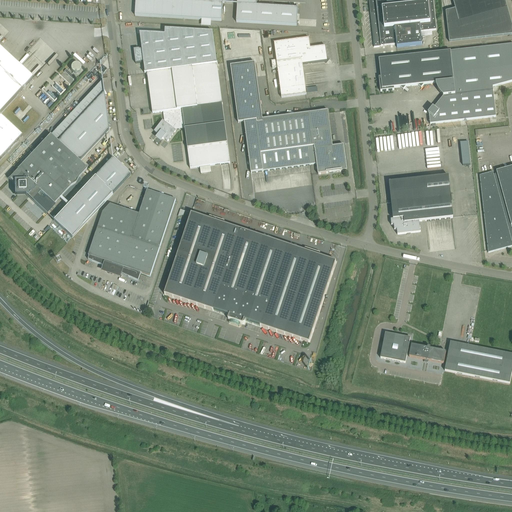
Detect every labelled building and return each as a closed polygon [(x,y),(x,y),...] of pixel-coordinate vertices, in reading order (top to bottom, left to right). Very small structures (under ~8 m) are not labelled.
[(135,0),(135,16),(222,21),(223,4),(225,4),(225,3),(223,3),(222,0),(237,0),(237,4),(236,4),(236,5),(237,5),(236,22),(297,26),(298,8),(257,6),(257,0),(135,0)] [(369,0),(371,13),(371,14),(370,14),(371,14),(375,47),(374,47),(374,48),(396,45),(397,48),(422,45),(421,33),(436,31),(432,0),(369,0)] [(450,41),(511,34),(511,24),(507,8),(504,0),(452,0),(455,8),(446,11),(450,41)] [(222,104),(217,64),(218,64),(217,64),(213,32),(165,30),(165,35),(140,34),(142,50),(139,50),(139,49),(134,50),(136,64),(141,63),(141,62),(144,62),(145,73),(144,73),(144,74),(147,73),(152,113),(164,112),(164,113),(163,114),(164,121),(163,122),(155,132),(159,135),(157,138),(162,141),(163,138),(168,142),(176,131),(175,131),(176,130),(183,129),(183,128),(185,128),(190,169),(230,164),(222,104),(223,104),(222,104)] [(277,68),(281,98),(306,95),(302,65),(308,64),(307,63),(312,63),(312,64),(324,62),(326,63),(329,60),(327,58),(325,46),(310,48),(309,39),(274,43),(276,61),(271,61),(272,69),(277,68)] [(511,44),(450,52),(379,60),(381,78),(379,78),(380,92),(394,90),(394,88),(400,88),(403,90),(406,87),(418,86),(421,88),(424,85),(436,84),(436,85),(436,87),(437,88),(438,89),(438,91),(439,92),(440,93),(441,95),(442,96),(443,97),(434,108),(433,107),(428,114),(429,115),(430,124),(496,117),(492,87),(511,81),(511,44)] [(0,113),(33,79),(32,79),(0,48),(0,160),(22,137),(0,116),(0,113)] [(328,111),(309,113),(310,116),(263,123),(255,63),(230,66),(238,123),(244,122),(251,173),(317,164),(318,175),(347,171),(344,145),(333,147),(328,111)] [(78,65),(78,64),(77,64),(76,64),(75,64),(74,64),(73,65),(72,65),(71,66),(71,67),(71,68),(71,69),(71,70),(71,71),(72,72),(73,73),(74,73),(75,74),(76,74),(77,74),(77,73),(78,73),(79,72),(80,71),(80,70),(81,69),(80,68),(80,67),(80,66),(79,65),(78,65)] [(75,78),(66,70),(64,72),(73,80),(75,78)] [(7,177),(7,178),(14,184),(14,195),(26,195),(27,196),(46,214),(54,205),(70,187),(76,184),(78,179),(87,170),(79,162),(109,130),(104,92),(103,93),(57,142),(50,135),(17,170),(9,179),(7,177)] [(479,134),(511,130),(511,124),(478,129),(479,134)] [(53,221),(72,238),(131,175),(130,174),(126,171),(119,164),(115,161),(112,158),(68,205),(67,206),(53,221)] [(511,166),(496,171),(497,174),(493,175),(493,172),(480,176),(488,253),(511,246),(511,242),(511,241),(511,240),(511,166)] [(448,176),(389,183),(393,220),(391,220),(391,225),(394,225),(394,230),(397,230),(397,235),(420,232),(419,222),(453,218),(448,176)] [(89,256),(88,260),(106,267),(105,270),(119,275),(120,273),(128,277),(138,281),(141,274),(142,274),(150,277),(160,248),(176,200),(147,191),(148,188),(149,188),(146,186),(146,187),(144,192),(146,193),(139,214),(110,205),(103,213),(88,256),(89,256)] [(188,225),(187,225),(187,226),(184,237),(183,238),(184,238),(180,248),(180,249),(176,260),(176,259),(176,261),(173,271),(172,271),(172,272),(169,282),(168,283),(165,294),(164,295),(165,295),(166,295),(172,297),(173,298),(174,297),(180,300),(181,300),(188,302),(188,303),(189,303),(196,305),(197,306),(197,305),(204,308),(205,308),(212,310),(212,311),(213,311),(213,310),(220,313),(221,314),(221,313),(228,315),(227,318),(228,319),(228,320),(243,325),(243,323),(244,324),(245,321),(252,323),(252,324),(253,324),(260,326),(260,327),(261,327),(268,329),(269,330),(269,329),(276,332),(277,332),(284,334),(285,335),(292,337),(293,338),(293,337),(300,340),(301,340),(308,342),(309,343),(309,342),(312,331),(313,331),(313,330),(316,320),(317,320),(317,319),(320,309),(321,308),(320,307),(324,297),(324,296),(328,286),(328,285),(331,274),(332,275),(332,273),(335,263),(336,262),(335,262),(328,260),(328,259),(327,259),(326,260),(320,257),(319,256),(320,253),(305,248),(304,251),(303,251),(303,252),(296,249),(295,248),(295,249),(288,246),(287,246),(280,244),(280,243),(279,243),(279,244),(272,241),(271,240),(271,241),(264,238),(263,238),(256,236),(256,235),(255,235),(255,236),(248,233),(247,232),(247,233),(240,230),(239,230),(232,228),(231,227),(231,228),(224,226),(224,225),(223,224),(224,221),(209,216),(208,220),(207,219),(207,220),(200,218),(200,217),(199,217),(192,215),(192,214),(191,214),(191,215),(188,225)] [(445,356),(446,352),(430,349),(430,347),(427,347),(427,348),(411,345),(411,349),(408,349),(410,338),(400,336),(401,334),(396,333),(395,335),(385,333),(380,358),(405,363),(407,353),(410,353),(409,357),(424,360),(424,362),(428,363),(428,361),(443,364),(444,360),(447,360),(445,371),(510,384),(511,372),(511,354),(450,342),(447,357),(445,356)]
